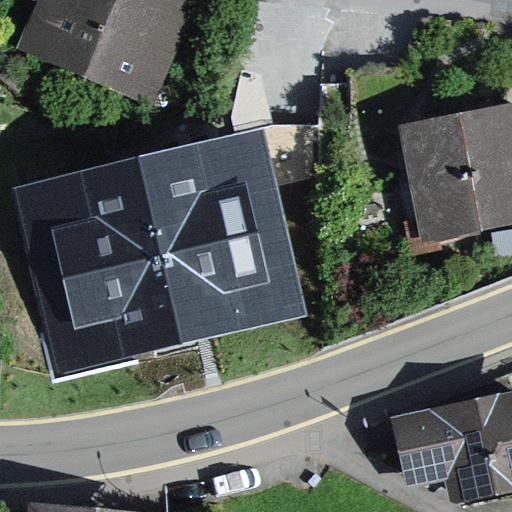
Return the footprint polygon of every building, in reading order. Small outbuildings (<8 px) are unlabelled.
[(49,0),(58,4),(42,42),(152,89),(164,61),(142,52),(164,0),(49,0)] [(346,71),(350,130),(409,128),(406,68),(346,71)] [(511,119),(505,121),(460,130),(478,220),(511,213),(511,119)] [(474,220),(478,220),(460,130),(415,139),(432,218),(409,222),(415,250),(438,245),(437,238),(476,231),(474,220)] [(262,131),(13,188),(56,378),(306,321),(262,131)] [(511,478),(511,405),(406,428),(415,472),(443,466),(448,491),(511,478)]
